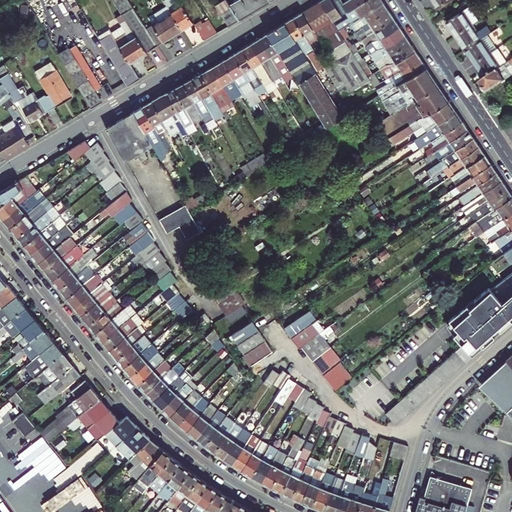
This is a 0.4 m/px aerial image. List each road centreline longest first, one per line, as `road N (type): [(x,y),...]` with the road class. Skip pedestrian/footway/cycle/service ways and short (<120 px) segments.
road 1 (residential): [(289,511),(218,472),(157,424),(0,239)]
road 2 (residential): [(0,175),(294,0)]
road 3 (residential): [(400,511),(436,406),(511,334)]
road 4 (tertiary): [(511,163),(402,0)]
